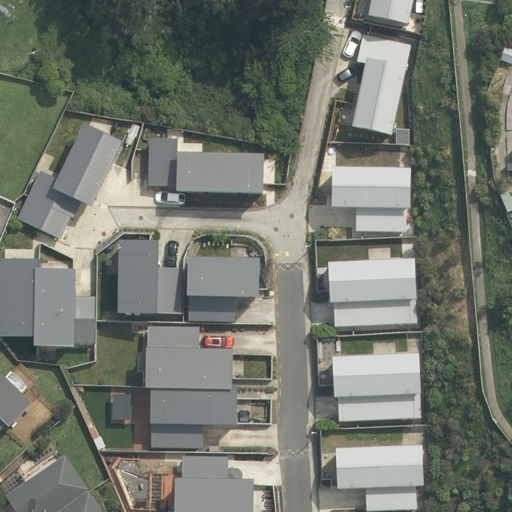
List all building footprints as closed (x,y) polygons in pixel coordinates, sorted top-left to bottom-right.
[(371,0),(368,17),(409,26),(414,0),(371,0)] [(358,63),(366,65),(352,128),(392,137),(411,45),(365,35),(358,63)] [(74,219),(81,203),(92,208),(124,144),(85,125),(59,180),(41,172),(18,220),(60,241),(71,218),(74,219)] [(176,193),(263,195),(264,156),(178,153),(178,140),(150,140),(149,186),(176,187),(176,193)] [(407,210),(410,210),(410,169),(333,168),(332,209),(357,209),(356,232),(406,233),(407,210)] [(157,314),(182,315),(184,269),(159,269),(159,242),(119,242),(118,314),(157,315),(157,314)] [(189,257),(187,298),(190,298),(189,322),(235,323),(236,298),(258,299),(260,259),(189,257)] [(415,259),(328,263),(330,304),(334,304),(336,328),(417,324),(415,259)] [(1,261),(0,306),(0,338),(35,338),(34,348),(75,348),(75,344),(95,344),(95,297),(75,297),(76,271),(41,270),(41,261),(1,261)] [(146,390),(151,390),(151,425),(152,425),(151,449),(203,449),(204,426),(237,427),(239,387),(232,386),(233,350),(199,350),(200,328),(148,326),(146,390)] [(421,418),(419,354),(333,358),(334,399),(338,399),(339,422),(421,418)] [(0,435),(9,426),(12,428),(35,404),(0,371),(0,435)] [(423,487),(422,446),(336,449),(337,491),(365,489),(366,511),(376,511),(417,510),(416,487),(423,487)] [(228,480),(228,457),(183,456),(183,480),(175,479),(174,511),(253,511),(254,480),(228,480)] [(105,511),(68,457),(7,497),(17,511),(105,511)]
